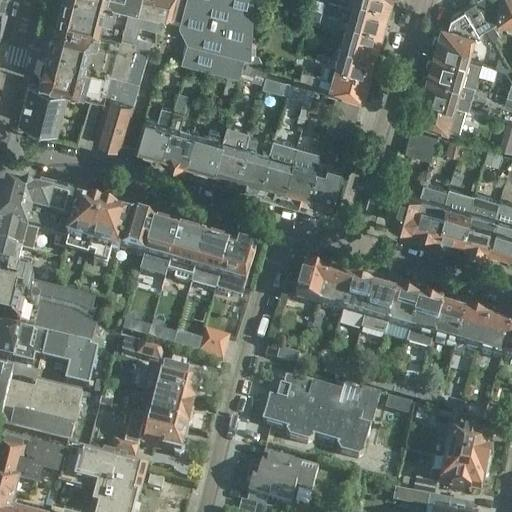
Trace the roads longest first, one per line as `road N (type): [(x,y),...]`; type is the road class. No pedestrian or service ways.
road 1 (residential): [(203,511),(280,227)]
road 2 (residential): [(280,227),(0,139)]
road 3 (residential): [(347,245),(419,0)]
road 4 (residential): [(511,291),(347,245)]
road 5 (tertiary): [(0,119),(31,0)]
